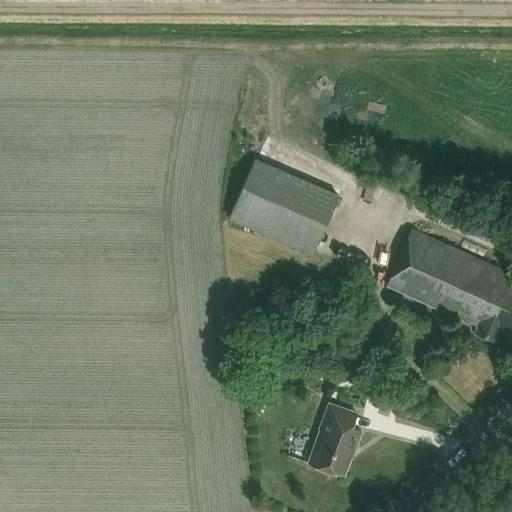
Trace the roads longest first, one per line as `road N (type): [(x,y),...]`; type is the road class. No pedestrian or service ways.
road 1 (track): [(511,16),(0,11)]
road 2 (tertiary): [(400,511),(511,406)]
